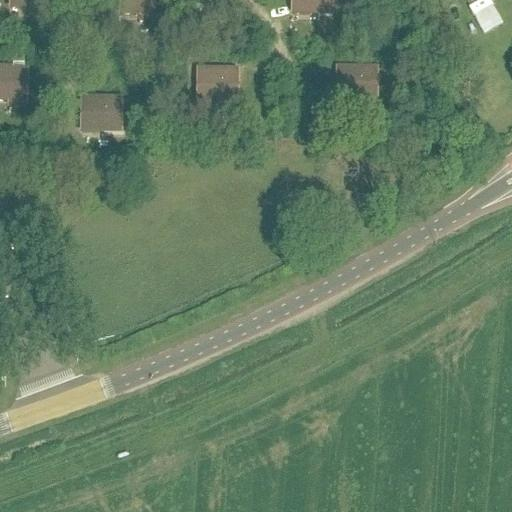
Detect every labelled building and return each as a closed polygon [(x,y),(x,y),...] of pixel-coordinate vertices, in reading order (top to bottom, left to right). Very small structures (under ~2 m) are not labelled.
[(159,0),(120,0),(120,15),(159,15),(159,0)] [(331,0),(292,0),(292,14),(331,15),(331,0)] [(27,74),(0,73),(0,101),(9,102),(9,110),(26,110),(27,74)] [(376,73),(337,73),(337,102),(376,102),(376,73)] [(237,75),(198,75),(197,103),(237,104),(237,75)] [(121,104),(81,104),(81,132),(120,133),(121,104)]
